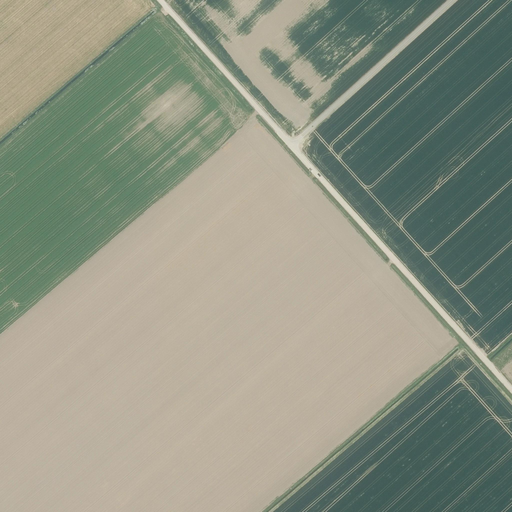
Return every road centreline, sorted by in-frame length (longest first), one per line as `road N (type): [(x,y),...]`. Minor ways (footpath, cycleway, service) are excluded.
road 1 (tertiary): [(511,390),(291,146)]
road 2 (unclassified): [(291,146),(453,0)]
road 3 (tertiary): [(291,146),(159,0)]
